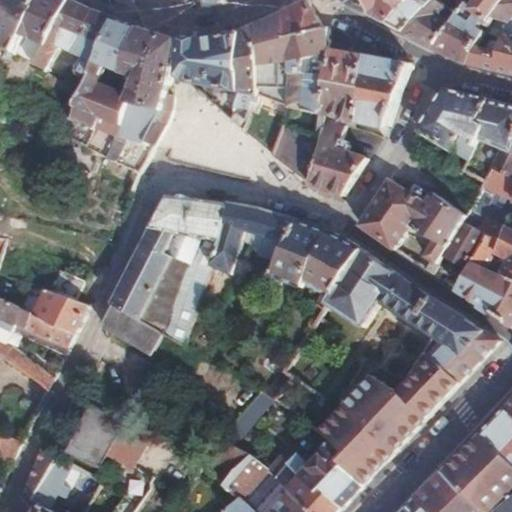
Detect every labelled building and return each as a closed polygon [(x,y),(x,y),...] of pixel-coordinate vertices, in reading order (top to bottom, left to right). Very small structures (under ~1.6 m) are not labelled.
[(0,0),(0,33),(13,0),(0,0)] [(8,64),(3,75),(1,74),(0,76),(0,90),(21,101),(39,68),(69,0),(68,0),(41,0),(20,52),(17,51),(12,65),(8,64)] [(13,0),(0,33),(0,73),(1,74),(3,75),(8,64),(12,65),(17,51),(20,52),(41,0),(13,0)] [(69,0),(39,68),(56,75),(66,51),(81,57),(74,69),(75,73),(88,79),(115,18),(88,7),(69,0)] [(403,13),(392,0),(346,0),(349,5),(360,10),(371,14),(371,16),(389,25),(403,13)] [(392,0),(403,13),(389,25),(404,33),(432,9),(423,0),(392,0)] [(441,0),(432,9),(404,33),(420,41),(437,50),(456,23),(444,14),(453,2),(450,0),(441,0)] [(423,0),(432,9),(441,0),(423,0)] [(511,0),(486,0),(480,9),(470,1),(456,23),(437,50),(471,66),(485,43),(491,32),(496,30),(502,19),(511,0)] [(511,0),(502,19),(511,25),(511,0)] [(298,8),(286,13),(300,42),(327,32),(311,2),(298,8)] [(273,19),(261,24),(270,64),(270,86),(278,86),(278,69),(300,68),(300,80),(313,75),(312,61),(333,44),(332,41),(332,30),(327,32),(300,42),(286,13),(273,19)] [(126,74),(144,28),(129,23),(115,18),(88,79),(84,89),(72,120),(63,141),(87,151),(101,120),(122,127),(133,96),(100,84),(107,66),(126,74)] [(252,28),(243,32),(236,89),(235,105),(233,121),(244,131),(257,109),(263,111),(270,98),(270,86),(270,64),(261,24),(252,28)] [(172,38),(144,28),(126,74),(140,78),(133,96),(122,127),(116,142),(131,147),(136,135),(145,138),(147,134),(162,140),(169,127),(175,111),(175,90),(172,89),(173,80),(178,40),(172,38)] [(485,43),(471,66),(502,74),(511,76),(511,28),(509,35),(511,37),(503,51),(498,48),(491,48),(485,43)] [(199,41),(185,41),(182,78),(236,89),(243,32),(229,36),(215,41),(199,41)] [(330,126),(334,111),(333,49),(333,44),(312,61),(313,75),(300,80),(301,112),(326,119),(324,124),(330,126)] [(364,122),(369,57),(356,54),(333,49),(334,111),(343,114),(364,122)] [(389,61),(369,57),(364,122),(391,131),(414,65),(389,61)] [(39,68),(21,101),(27,101),(72,120),(84,89),(56,75),(39,68)] [(0,132),(8,136),(52,164),(63,141),(72,120),(27,101),(21,101),(0,90),(0,76),(1,74),(0,73),(0,132)] [(432,117),(423,132),(467,159),(472,142),(488,101),(467,95),(447,91),(432,117)] [(222,101),(220,110),(233,121),(235,105),(222,101)] [(511,106),(505,105),(488,101),(472,142),(498,148),(489,167),(511,174),(511,106)] [(327,191),(346,197),(371,160),(335,147),(336,142),(335,135),(340,120),(341,118),(343,114),(334,111),(330,126),(326,141),(324,153),(318,169),(311,186),(327,191)] [(290,170),(311,186),(318,169),(324,153),(326,141),(290,129),(274,155),(290,170)] [(511,174),(489,167),(483,180),(511,194),(511,210),(506,219),(501,216),(500,220),(471,204),(467,213),(466,215),(493,230),(511,240),(511,174)] [(428,203),(393,181),(364,227),(396,251),(408,235),(428,203)] [(445,258),(466,215),(467,213),(435,192),(428,203),(408,235),(433,249),(427,260),(432,264),(427,272),(437,277),(445,258)] [(213,269),(232,207),(192,200),(170,196),(115,307),(168,338),(187,348),(213,269)] [(330,232),(320,228),(303,223),(302,222),(296,221),(280,216),(256,210),(232,207),(213,269),(235,276),(251,233),(291,245),(277,277),(305,290),(308,283),(326,292),(318,304),(328,311),(333,305),(330,304),(364,250),(363,250),(341,236),(330,232)] [(493,230),(466,215),(445,258),(470,272),(479,255),(493,230)] [(511,240),(493,230),(479,255),(493,263),(500,249),(511,256),(511,258),(506,270),(511,274),(511,240)] [(501,341),(364,250),(330,304),(333,305),(335,305),(364,328),(384,303),(438,341),(391,390),(362,372),(309,428),(331,447),(343,457),(338,462),(365,488),(501,341)] [(511,274),(506,270),(503,269),(489,292),(480,285),(493,263),(479,255),(470,272),(460,291),(483,305),(481,310),(511,328),(511,274)] [(0,276),(0,298),(5,301),(12,277),(1,273),(0,276)] [(61,273),(51,291),(77,301),(85,285),(61,273)] [(29,304),(26,311),(79,336),(85,323),(89,318),(88,314),(91,307),(77,301),(51,291),(49,290),(40,310),(29,304)] [(0,323),(15,331),(19,325),(71,350),(79,336),(26,311),(5,301),(0,298),(0,323)] [(168,338),(115,307),(104,328),(157,359),(168,338)] [(0,336),(0,351),(11,361),(51,392),(56,380),(0,336)] [(0,373),(11,361),(0,351),(0,373)] [(84,370),(43,452),(60,460),(96,478),(133,416),(123,410),(130,396),(84,370)] [(496,421),(485,432),(511,462),(511,416),(506,410),(496,421)] [(464,454),(447,472),(486,511),(511,511),(511,462),(485,432),(464,454)] [(0,457),(15,464),(25,444),(0,433),(0,457)] [(253,455),(223,439),(210,461),(236,477),(253,455)] [(343,457),(331,447),(312,469),(297,455),(288,464),(302,476),(319,491),(324,488),(346,507),(355,498),(365,488),(338,462),(343,457)] [(43,452),(38,468),(52,475),(60,460),(43,452)] [(270,470),(253,455),(236,477),(226,489),(241,502),(227,511),(316,511),(291,488),(282,482),(275,490),(287,501),(277,511),(253,511),(244,504),(270,470)] [(60,460),(52,475),(45,488),(37,504),(40,507),(37,511),(88,511),(104,482),(96,478),(60,460)] [(486,511),(447,472),(409,511),(486,511)] [(319,491),(302,476),(291,488),(316,511),(341,511),(346,507),(324,488),(319,491)] [(21,511),(37,511),(40,507),(37,504),(45,488),(37,483),(38,480),(34,478),(21,511)]
